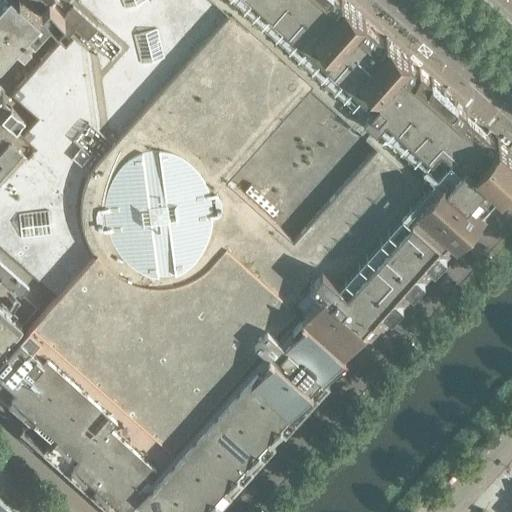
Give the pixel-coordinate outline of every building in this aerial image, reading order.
[(17,0),(0,0),(0,24),(31,53),(51,30),(17,0)] [(11,106),(25,119),(22,124),(17,129),(34,144),(0,182),(0,254),(7,247),(36,273),(21,290),(37,305),(0,346),(0,385),(32,414),(41,421),(142,511),(190,511),(195,507),(214,487),(222,494),(321,384),(314,378),(340,348),(366,319),(372,324),(377,318),(379,319),(451,238),(449,237),(454,230),(456,232),(483,202),(481,200),(498,181),(500,183),(511,169),(511,149),(497,136),(495,138),(475,120),(465,111),(467,110),(455,100),(456,99),(431,77),(430,77),(419,67),(418,69),(409,60),(410,58),(386,36),(384,38),(363,20),(365,18),(345,0),(35,0),(42,5),(56,18),(55,18),(67,29),(73,22),(79,26),(65,42),(59,37),(0,103),(0,113),(2,115),(11,106)] [(0,24),(0,64),(16,47),(27,57),(31,53),(0,24)] [(0,346),(37,305),(21,290),(36,273),(7,247),(0,254),(0,182),(34,144),(17,129),(22,124),(25,119),(11,106),(2,115),(0,113),(0,346)] [(0,511),(46,511),(47,507),(13,477),(0,465),(0,511)]
